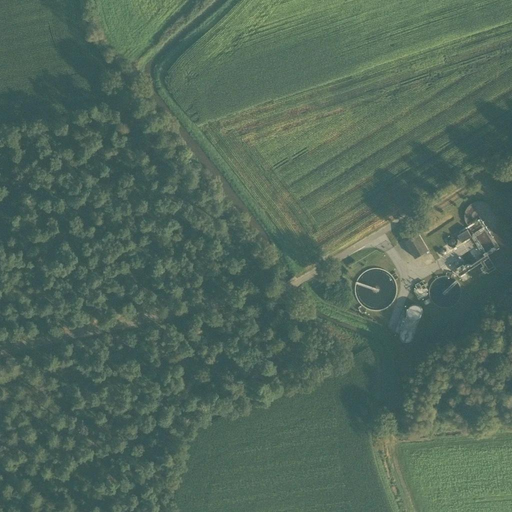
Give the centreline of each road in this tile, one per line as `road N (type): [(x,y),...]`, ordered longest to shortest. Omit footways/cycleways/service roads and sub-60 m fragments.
road 1 (unclassified): [(0,349),(286,290),(401,221)]
road 2 (track): [(511,155),(401,221)]
